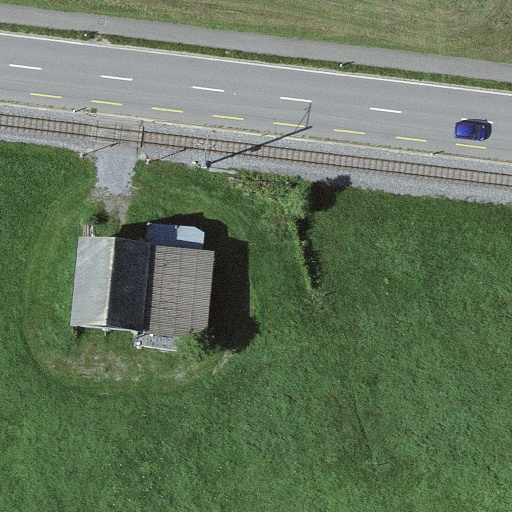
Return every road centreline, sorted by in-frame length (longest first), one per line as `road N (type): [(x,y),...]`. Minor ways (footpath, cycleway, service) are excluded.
road 1 (track): [(118,83),(114,183),(189,209),(225,240),(240,289),(232,346),(212,367),(148,389),(86,377),(43,355),(27,321),(31,280),(44,234),(82,198)]
road 2 (secondary): [(511,128),(0,68)]
